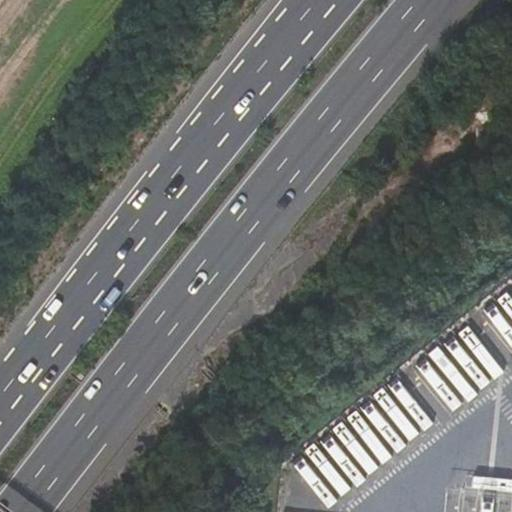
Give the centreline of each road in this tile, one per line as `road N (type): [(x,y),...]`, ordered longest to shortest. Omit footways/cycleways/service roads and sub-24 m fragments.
road 1 (motorway): [(18,511),(425,0)]
road 2 (motorway): [(326,0),(0,407)]
road 3 (unknown): [(511,381),(468,411),(377,500)]
